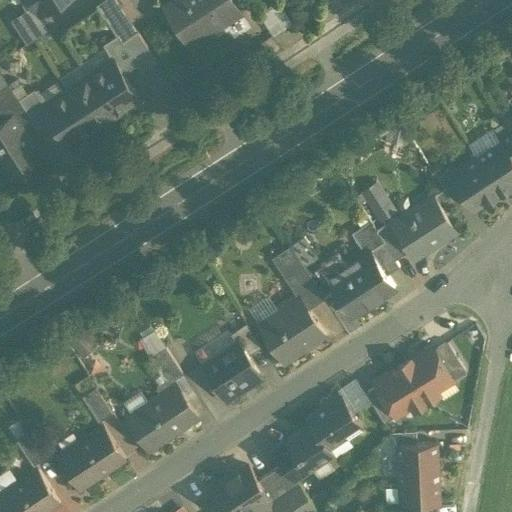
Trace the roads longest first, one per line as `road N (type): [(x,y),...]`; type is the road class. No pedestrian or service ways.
road 1 (secondary): [(487,0),(0,315)]
road 2 (residential): [(508,240),(101,511)]
road 3 (residential): [(508,240),(502,319),(466,511)]
